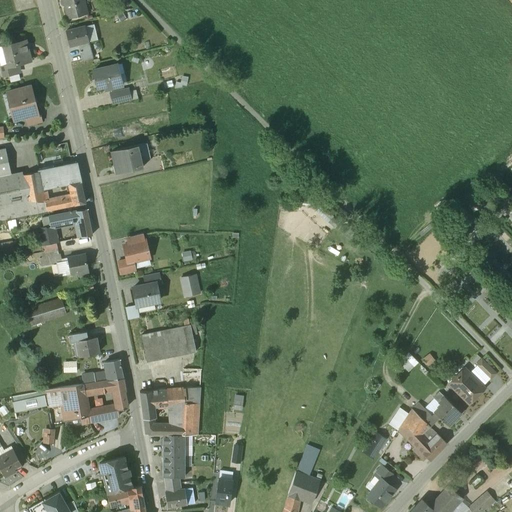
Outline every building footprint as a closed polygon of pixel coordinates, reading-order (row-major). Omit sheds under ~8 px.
[(83,0),(63,0),(68,18),(87,13),(83,0)] [(84,27),(65,31),(69,46),(77,44),(88,42),(84,27)] [(23,42),(2,47),(7,66),(15,64),(28,61),(23,42)] [(88,42),(77,44),(79,53),(90,50),(88,42)] [(68,47),(69,57),(78,56),(76,46),(68,47)] [(90,50),(79,53),(81,61),(92,58),(90,50)] [(15,64),(7,66),(0,67),(0,69),(2,77),(17,73),(15,64)] [(117,64),(92,71),(97,88),(104,86),(105,89),(121,85),(117,66),(118,66),(117,64)] [(185,87),(186,76),(174,75),(174,86),(185,87)] [(28,88),(9,93),(15,119),(25,116),(35,113),(28,88)] [(127,88),(109,93),(112,105),(130,100),(127,88)] [(35,113),(25,116),(28,125),(41,121),(38,112),(35,113)] [(146,144),(136,146),(140,162),(149,160),(146,144)] [(136,146),(110,152),(115,175),(141,169),(140,162),(136,146)] [(5,147),(0,148),(0,175),(10,173),(5,147)] [(76,164),(63,166),(64,172),(55,174),(54,168),(38,171),(42,188),(69,183),(80,181),(76,164)] [(10,173),(0,175),(0,220),(30,215),(30,214),(29,214),(27,200),(22,175),(21,171),(10,173)] [(22,175),(27,200),(45,202),(45,200),(42,188),(38,171),(22,175)] [(85,203),(80,181),(69,183),(70,190),(71,197),(54,200),(54,209),(85,203)] [(309,206),(327,223),(333,217),(314,200),(311,197),(295,196),(295,204),(309,206)] [(51,198),(45,200),(45,202),(47,210),(54,209),(54,200),(51,198)] [(45,202),(27,200),(29,214),(30,214),(47,210),(45,202)] [(86,209),(58,214),(60,224),(78,220),(88,218),(86,209)] [(472,223),(461,212),(449,223),(460,234),(472,223)] [(58,214),(50,216),(52,225),(60,224),(58,214)] [(50,216),(37,218),(38,221),(41,236),(43,245),(55,242),(54,238),(52,225),(50,216)] [(88,218),(78,220),(80,228),(90,226),(88,218)] [(38,221),(32,222),(35,237),(41,236),(38,221)] [(90,226),(80,228),(81,231),(58,237),(59,242),(92,235),(90,226)] [(143,233),(136,235),(137,242),(144,240),(143,233)] [(137,242),(123,245),(127,259),(128,263),(133,261),(149,258),(145,240),(144,240),(137,242)] [(4,241),(2,247),(9,250),(11,244),(4,241)] [(55,242),(43,245),(44,251),(57,248),(56,242),(55,242)] [(57,248),(44,251),(46,257),(49,256),(59,254),(57,248)] [(189,250),(180,251),(182,261),(191,260),(189,250)] [(85,253),(67,257),(70,274),(76,272),(77,276),(82,274),(82,271),(88,270),(85,253)] [(59,254),(49,256),(50,263),(62,261),(60,254),(59,254)] [(128,263),(127,259),(118,261),(121,274),(135,270),(133,261),(128,263)] [(159,272),(143,275),(145,285),(155,283),(155,285),(161,284),(159,272)] [(195,273),(179,277),(183,296),(200,293),(195,273)] [(145,285),(133,287),(137,305),(159,301),(155,285),(155,283),(145,285)] [(61,298),(26,309),(31,325),(66,314),(61,298)] [(134,305),(125,307),(127,319),(134,318),(132,308),(134,305)] [(190,325),(151,333),(157,359),(195,351),(190,325)] [(80,332),(68,334),(70,342),(77,341),(76,340),(81,339),(80,332)] [(151,333),(141,335),(146,361),(157,359),(151,333)] [(81,339),(76,340),(77,341),(70,342),(72,357),(98,353),(95,337),(81,339)] [(399,361),(408,370),(417,362),(408,352),(399,361)] [(118,359),(104,362),(106,371),(93,374),(94,382),(123,377),(118,359)] [(495,373),(481,360),(476,365),(490,378),(495,373)] [(75,361),(62,361),(62,372),(75,372),(75,361)] [(201,369),(183,369),(184,388),(197,388),(200,388),(201,369)] [(482,386),(466,370),(459,378),(457,375),(449,384),(468,403),(475,397),(473,396),(482,386)] [(94,382),(87,383),(89,393),(115,389),(122,387),(122,388),(125,388),(123,377),(94,382)] [(72,385),(60,387),(62,402),(65,420),(87,416),(88,416),(87,411),(85,396),(84,394),(82,383),(72,385)] [(60,387),(45,390),(49,405),(62,402),(60,387)] [(122,387),(115,389),(116,398),(124,397),(122,388),(122,387)] [(183,388),(166,389),(167,390),(169,405),(167,405),(169,425),(186,425),(184,403),(183,388)] [(184,388),(183,388),(184,403),(197,403),(197,388),(184,388)] [(166,389),(139,391),(141,408),(153,407),(167,405),(169,405),(167,390),(166,389)] [(441,406),(434,412),(447,425),(460,412),(439,391),(433,398),(441,406)] [(126,408),(124,397),(116,398),(117,405),(87,411),(88,416),(87,416),(88,422),(118,415),(117,409),(126,408)] [(197,403),(184,403),(186,425),(197,426),(197,420),(198,403),(197,403)] [(422,406),(416,413),(429,425),(436,419),(427,411),(422,406)] [(153,407),(141,408),(143,418),(151,417),(151,418),(155,417),(153,407)] [(397,429),(408,414),(399,408),(389,423),(397,429)] [(416,413),(412,408),(408,414),(398,428),(412,442),(421,434),(429,425),(416,413)] [(154,424),(152,424),(151,418),(151,417),(143,418),(145,434),(153,434),(154,424)] [(169,425),(154,424),(153,434),(163,434),(184,434),(196,434),(197,426),(186,425),(169,425)] [(412,442),(398,428),(397,429),(395,433),(402,440),(403,438),(414,448),(416,446),(412,442)] [(45,441),(51,442),(53,431),(46,430),(45,441)] [(384,438),(376,432),(364,451),(372,457),(384,438)] [(184,434),(163,434),(163,445),(184,445),(184,434)] [(421,434),(412,442),(416,446),(424,437),(421,434)] [(414,448),(412,449),(423,460),(426,457),(430,460),(446,443),(439,436),(430,444),(424,437),(416,446),(414,448)] [(243,445),(235,444),(232,462),(240,463),(243,445)] [(184,445),(163,445),(163,455),(184,455),(184,445)] [(312,451),(317,453),(318,450),(305,445),(296,471),(309,476),(314,461),(308,458),(309,457),(304,455),(307,450),(311,452),(312,451)] [(5,453),(0,455),(0,468),(4,476),(15,471),(13,467),(20,463),(12,449),(5,453)] [(317,453),(312,451),(311,452),(309,457),(308,458),(314,461),(315,462),(319,454),(317,453)] [(184,455),(163,455),(163,466),(184,466),(184,455)] [(124,456),(99,463),(107,493),(132,487),(129,475),(130,474),(128,468),(127,469),(124,456)] [(184,466),(163,466),(163,477),(164,477),(178,477),(184,477),(184,466)] [(391,474),(381,466),(375,474),(380,478),(385,482),(391,474)] [(232,472),(220,470),(218,477),(231,479),(232,472)] [(309,476),(296,471),(287,494),(298,498),(312,503),(320,480),(309,476)] [(231,479),(218,477),(215,502),(228,504),(232,479),(231,479)] [(385,482),(380,478),(367,495),(368,496),(368,499),(371,501),(374,501),(381,506),(395,489),(385,482)] [(179,483),(165,485),(166,491),(180,489),(179,483)] [(107,493),(107,494),(110,506),(129,501),(131,508),(131,509),(134,508),(134,507),(144,505),(140,485),(132,487),(107,493)] [(428,505),(433,509),(435,511),(449,511),(462,499),(447,485),(428,505)] [(166,491),(165,492),(167,507),(186,504),(184,489),(180,489),(166,491)] [(469,510),(470,511),(481,511),(496,501),(487,490),(469,505),(469,510)] [(30,511),(71,511),(67,504),(59,491),(28,508),(30,511)] [(298,498),(287,494),(284,507),(293,511),(298,498)] [(345,508),(350,497),(342,494),(337,505),(345,508)] [(421,499),(409,511),(430,511),(433,509),(428,505),(421,499)] [(78,511),(73,501),(67,504),(71,511),(78,511)]
